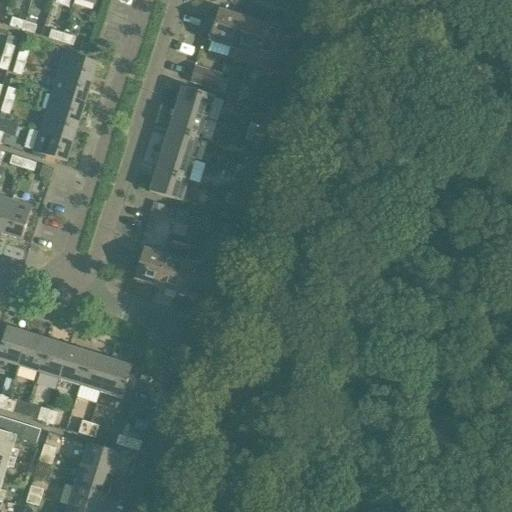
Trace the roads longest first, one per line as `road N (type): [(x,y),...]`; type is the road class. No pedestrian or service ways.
road 1 (unclassified): [(225,511),(390,0)]
road 2 (residential): [(86,296),(181,0)]
road 3 (residential): [(145,0),(55,287)]
road 4 (residential): [(130,511),(188,327),(86,296)]
